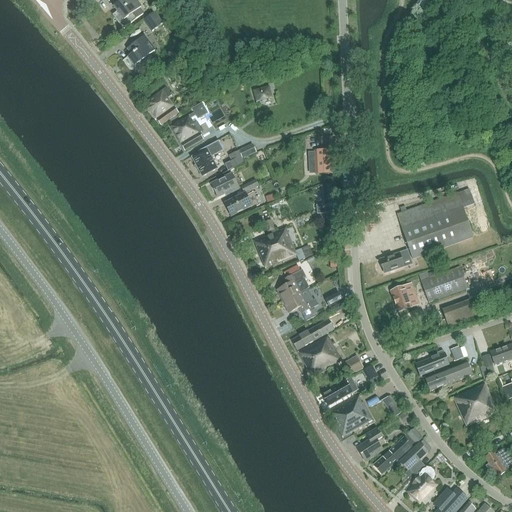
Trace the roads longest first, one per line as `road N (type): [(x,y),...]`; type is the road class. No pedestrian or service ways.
road 1 (tertiary): [(382,511),(329,444),(204,213),(43,6)]
road 2 (primary): [(229,511),(106,316),(0,173)]
road 3 (residential): [(383,363),(351,260),(343,0)]
road 4 (unclassified): [(189,511),(0,233)]
road 5 (unknown): [(511,206),(478,156),(404,173),(391,167),(383,48),(403,0)]
road 6 (residential): [(511,506),(448,455),(383,363)]
road 7 (residential): [(383,363),(511,318)]
